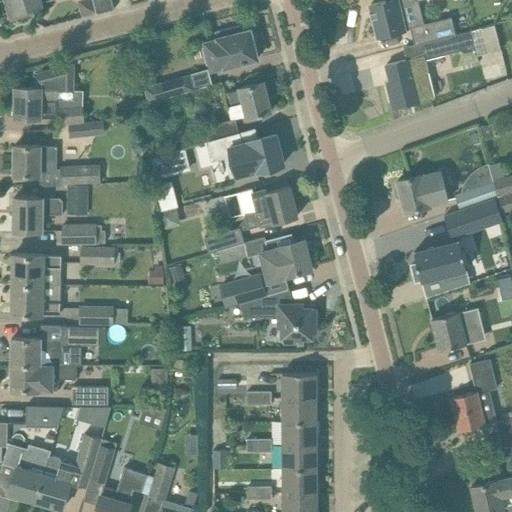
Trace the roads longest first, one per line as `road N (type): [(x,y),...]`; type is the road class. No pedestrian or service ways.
road 1 (residential): [(0,59),(224,0)]
road 2 (residential): [(377,348),(331,158)]
road 3 (residential): [(338,511),(340,358),(377,348)]
road 4 (residential): [(331,158),(511,94)]
road 5 (residential): [(404,511),(377,348)]
